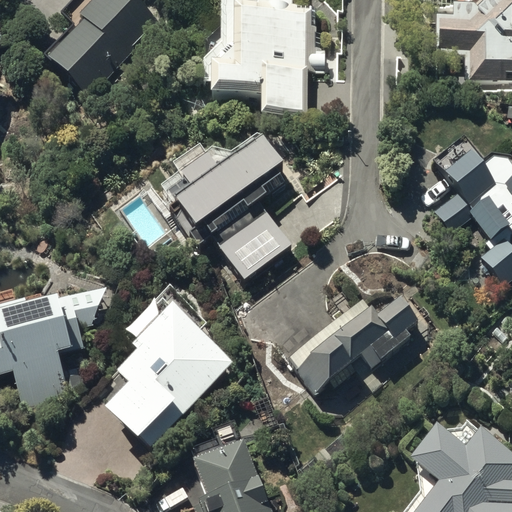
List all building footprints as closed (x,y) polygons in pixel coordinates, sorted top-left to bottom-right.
[(75,34),(46,64),(50,68),(49,69),(89,106),(137,56),(135,53),(159,28),(130,0),(81,0),(61,21),(75,34)] [(294,0),(223,0),(222,57),(204,71),(204,93),(212,93),(212,106),(262,106),(262,124),(309,124),(309,78),(326,78),(326,72),(328,72),(328,52),(321,52),(321,14),(294,14),(294,0)] [(454,12),(454,25),(435,25),(435,65),(464,65),(464,88),(511,87),(511,0),(482,0),(482,5),(489,5),(489,9),(480,18),(476,13),(454,12)] [(201,154),(174,175),(180,182),(152,204),(167,224),(171,220),(174,224),(179,220),(199,246),(191,252),(198,261),(213,249),(246,292),(294,255),(261,213),(285,193),(278,184),(287,176),(277,165),(287,157),(271,138),(256,139),(232,159),(212,158),(207,162),(201,154)] [(465,145),(434,171),(458,202),(435,221),(450,241),(471,224),(489,247),(485,250),(490,256),(481,263),(504,293),(511,286),(511,253),(511,252),(511,242),(511,241),(511,163),(491,162),(484,168),(465,145)] [(340,326),(288,367),(316,403),(362,366),(372,378),(411,347),(407,341),(419,332),(401,308),(380,325),(351,289),(331,304),(339,313),(333,318),(340,326)] [(0,387),(15,382),(24,411),(69,397),(59,365),(74,360),(73,357),(84,353),(79,337),(94,333),(108,294),(30,318),(23,297),(0,304),(0,387)] [(139,364),(118,384),(130,397),(106,421),(141,454),(144,451),(152,459),(236,373),(201,341),(209,333),(171,295),(125,343),(138,356),(134,359),(139,364)] [(437,434),(410,469),(418,476),(420,500),(410,511),(511,511),(511,460),(480,437),(466,456),(437,434)] [(270,511),(244,449),(194,469),(210,508),(199,511),(270,511)]
